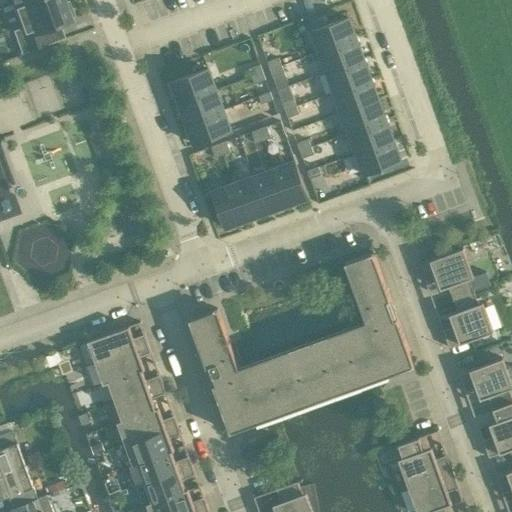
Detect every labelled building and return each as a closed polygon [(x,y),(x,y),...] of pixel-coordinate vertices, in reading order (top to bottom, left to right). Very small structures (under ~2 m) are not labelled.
[(68,1),(64,2),(63,0),(22,0),(13,3),(25,34),(15,38),(21,53),(53,42),(48,27),(70,19),(69,17),(73,15),(68,1)] [(348,17),(312,30),(320,52),(356,38),(348,17)] [(356,38),(320,52),(327,72),(363,58),(356,38)] [(279,58),(267,62),(270,70),(282,66),(279,58)] [(363,58),(327,72),(335,92),(371,79),(363,58)] [(260,64),(249,69),(252,77),(263,72),(260,64)] [(282,66),(270,70),(273,77),(284,73),(282,66)] [(208,68),(172,81),(180,102),(216,89),(208,68)] [(263,72),(252,77),(254,84),(266,80),(263,72)] [(371,79),(335,92),(342,112),(378,99),(371,79)] [(216,89),(180,102),(187,122),(223,109),(216,89)] [(270,92),(258,96),(261,104),(273,100),(270,92)] [(294,98),(282,102),(285,110),(297,106),(294,98)] [(378,99),(342,112),(349,133),(386,120),(378,99)] [(297,106),(285,110),(288,118),(299,113),(297,106)] [(223,109),(187,122),(195,143),(195,144),(231,131),(231,130),(223,109)] [(386,120),(349,133),(357,153),(393,139),(386,120)] [(267,126),(259,129),(264,140),(271,138),(267,126)] [(259,129),(251,132),(256,143),(264,140),(259,129)] [(308,139),(297,143),(300,151),(311,147),(308,139)] [(393,139),(357,153),(364,174),(401,161),(393,139)] [(226,141),(219,143),(223,155),(231,152),(226,141)] [(219,143),(211,146),(215,158),(223,155),(219,143)] [(311,147),(300,151),(302,158),(314,154),(311,147)] [(295,161),(274,169),(287,204),(308,196),(295,161)] [(318,166),(307,171),(310,178),(321,174),(318,166)] [(274,169),(254,176),(266,211),(287,204),(274,169)] [(254,176),(233,184),(246,218),(266,211),(254,176)] [(233,184),(212,191),(225,226),(246,218),(233,184)] [(419,263),(426,281),(437,277),(441,288),(449,285),(453,298),(474,291),(469,278),(474,277),(463,247),(419,263)] [(345,262),(366,320),(386,375),(414,365),(374,251),(345,262)] [(454,325),(443,329),(450,347),(494,331),(483,302),(479,303),(474,291),(453,298),(458,311),(451,314),(454,325)] [(218,308),(190,318),(230,431),(259,421),(386,375),(366,320),(239,366),(218,308)] [(81,344),(88,365),(96,362),(149,342),(145,333),(131,338),(127,327),(88,341),(89,342),(81,344)] [(96,362),(88,365),(89,366),(96,363),(103,382),(142,368),(138,357),(152,352),(149,342),(96,362)] [(459,373),(466,391),(477,387),(481,398),(488,395),(493,408),(511,401),(511,395),(509,387),(511,385),(511,382),(503,357),(459,373)] [(109,383),(115,400),(163,383),(160,374),(146,379),(142,368),(103,382),(104,385),(109,383)] [(115,400),(123,421),(157,409),(153,398),(167,393),(163,383),(115,400)] [(494,435),(483,439),(489,457),(511,448),(511,401),(493,408),(498,421),(490,424),(494,435)] [(118,423),(125,443),(164,429),(178,424),(175,415),(161,420),(157,409),(123,421),(118,423)] [(0,473),(26,464),(13,429),(11,422),(10,421),(6,422),(0,424),(0,473)] [(137,461),(138,462),(172,450),(168,439),(181,434),(178,424),(164,429),(125,443),(132,462),(137,461)] [(399,459),(409,486),(453,471),(447,454),(436,458),(432,447),(424,450),(419,436),(398,444),(403,457),(399,459)] [(138,462),(145,482),(179,470),(193,465),(189,455),(175,460),(172,450),(138,462)] [(26,464),(0,473),(0,497),(9,495),(13,506),(38,497),(26,464)] [(146,500),(148,505),(186,491),(182,479),(196,474),(193,465),(179,470),(145,482),(151,499),(146,500)] [(511,469),(496,475),(502,493),(511,489),(511,469)] [(418,511),(446,511),(444,505),(452,502),(448,491),(459,487),(453,471),(409,486),(418,511)] [(45,487),(48,494),(52,492),(53,493),(66,488),(63,480),(45,487)] [(277,511),(313,511),(306,492),(303,493),(298,480),(277,488),(282,501),(274,504),(277,511)] [(148,505),(150,511),(190,511),(208,506),(204,496),(190,501),(186,491),(148,505)] [(14,511),(53,511),(47,494),(38,497),(13,506),(14,511)]
